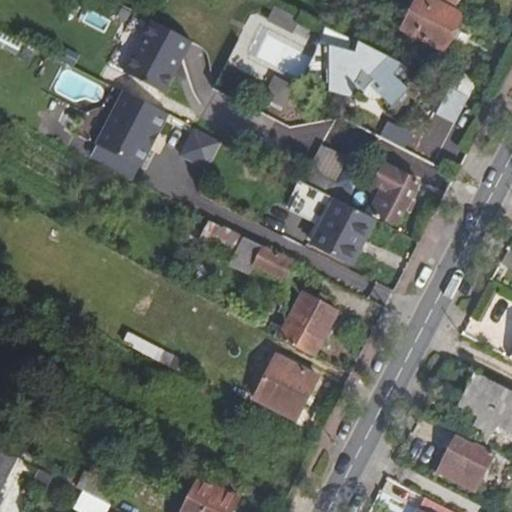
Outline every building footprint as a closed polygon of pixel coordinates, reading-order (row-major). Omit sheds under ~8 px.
[(462,14),(433,0),(416,0),(412,8),(409,15),(401,29),(443,51),(462,14)] [(404,12),(409,15),(412,8),(407,6),(404,12)] [(151,19),(133,75),(178,88),(195,32),(151,19)] [(279,70),(301,81),(314,53),(244,19),(223,63),(272,86),(279,70)] [(114,61),(130,68),(144,35),(128,28),(114,61)] [(401,64),(360,43),(357,56),(331,50),(331,91),(352,97),(359,89),(364,93),(371,86),(391,103),(405,89),(391,75),(401,64)] [(448,67),(439,84),(467,98),(476,81),(448,67)] [(123,88),(100,145),(150,165),(173,109),(123,88)] [(236,110),(208,96),(199,114),(226,129),(236,110)] [(381,139),(344,120),(337,134),(373,153),(381,139)] [(206,169),(220,143),(190,127),(176,153),(206,169)] [(262,163),(321,194),(327,181),(309,172),(319,152),(305,145),(299,158),(272,144),(262,163)] [(418,182),(384,165),(373,186),(381,190),(369,212),(396,225),(418,182)] [(321,194),(335,201),(345,206),(351,194),(327,181),(321,194)] [(217,183),(201,214),(230,230),(247,198),(217,183)] [(262,246),(285,258),(300,225),(247,198),(230,230),(243,237),(262,246)] [(363,241),(374,221),(345,206),(335,201),(311,245),(351,265),(359,250),(363,241)] [(262,246),(243,237),(229,266),(247,276),(253,264),(262,246)] [(262,246),(253,264),(286,280),(294,262),(285,258),(262,246)] [(302,293),(279,338),(314,356),(338,311),(302,293)] [(212,326),(220,311),(197,300),(185,324),(190,327),(187,333),(210,345),(219,329),(212,326)] [(219,329),(210,345),(204,358),(223,367),(235,344),(239,338),(246,324),(220,311),(212,326),(219,329)] [(68,323),(53,315),(45,329),(60,338),(68,323)] [(139,352),(156,360),(161,350),(144,341),(139,352)] [(295,420),(318,376),(276,356),(274,359),(269,356),(252,388),(258,391),(254,399),(295,420)] [(204,408),(213,390),(157,361),(153,370),(171,378),(165,388),(204,408)] [(511,393),(475,374),(458,406),(477,416),(472,426),(490,435),(485,445),(504,455),(511,440),(511,393)] [(301,436),(262,415),(257,426),(275,435),(273,438),(294,450),(301,436)] [(148,441),(125,429),(115,449),(137,461),(148,441)] [(235,443),(225,437),(217,453),(265,479),(279,452),(241,432),(235,443)] [(445,465),(444,467),(478,484),(493,455),(473,445),(472,447),(455,439),(442,464),(445,465)] [(0,488),(16,457),(0,448),(0,488)] [(175,460),(152,449),(144,464),(167,475),(175,460)] [(436,475),(439,477),(444,467),(441,465),(436,475)] [(473,494),(478,484),(444,467),(439,477),(473,494)] [(85,473),(77,488),(113,507),(120,491),(85,473)] [(231,511),(239,498),(199,478),(181,511),(231,511)] [(449,511),(424,499),(416,511),(449,511)]
